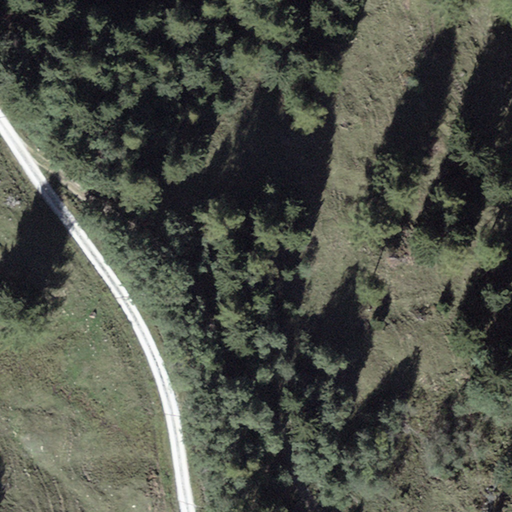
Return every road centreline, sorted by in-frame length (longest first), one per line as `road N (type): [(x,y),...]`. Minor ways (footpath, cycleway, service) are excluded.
road 1 (track): [(22,145),(150,243),(269,412),(316,511)]
road 2 (track): [(189,511),(172,410),(152,349),(109,269),(22,145)]
